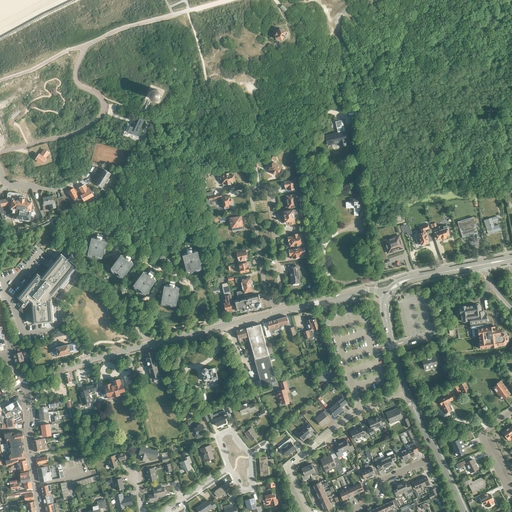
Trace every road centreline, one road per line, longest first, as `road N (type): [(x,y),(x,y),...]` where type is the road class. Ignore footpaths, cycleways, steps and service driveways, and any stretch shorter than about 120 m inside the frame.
road 1 (residential): [(285,311),(269,194),(258,185),(252,190),(265,294),(275,313)]
road 2 (unclassified): [(148,344),(100,286),(78,282),(64,292),(60,312),(88,360)]
road 3 (residential): [(309,511),(288,467),(345,419),(405,391)]
road 4 (secondary): [(463,511),(405,391)]
road 5 (secondary): [(148,344),(275,313)]
road 6 (tertiary): [(42,511),(23,384)]
